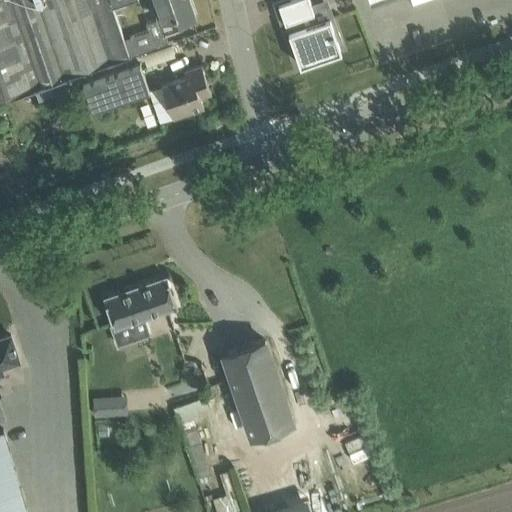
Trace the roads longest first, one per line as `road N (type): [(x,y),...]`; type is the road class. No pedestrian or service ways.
road 1 (tertiary): [(0,255),(267,162)]
road 2 (tertiary): [(267,162),(511,77)]
road 3 (unclassified): [(267,162),(228,0)]
